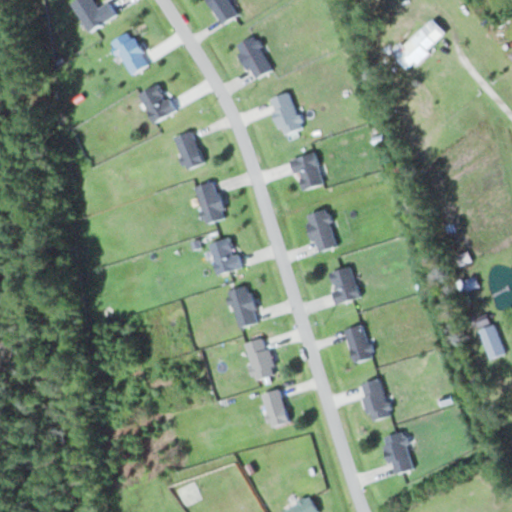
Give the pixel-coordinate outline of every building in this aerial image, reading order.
[(91,32),(118,14),(109,1),(99,8),(93,0),(77,0),(71,4),(91,32)] [(206,0),(223,25),(240,13),(230,0),(206,0)] [(410,70),(438,43),(422,27),(395,55),(410,70)] [(150,64),(132,31),(113,41),(132,75),(150,64)] [(271,71),(258,35),(239,43),(252,78),(271,71)] [(174,114),(164,84),(142,91),(152,121),(174,114)] [(270,99),(284,135),(304,127),(290,91),(270,99)] [(206,162),(193,130),(175,138),(188,169),(206,162)] [(292,159),(302,191),(325,184),(315,152),(292,159)] [(210,223),(229,214),(213,180),(194,189),(210,223)] [(338,245),(327,208),(307,214),(318,252),(338,245)] [(221,275),(243,266),(230,236),(208,245),(221,275)] [(334,302),(357,299),(355,268),(332,270),(334,302)] [(239,328),(260,322),(249,285),(228,291),(239,328)] [(490,359),(505,354),(495,323),(480,328),(490,359)] [(369,359),(368,326),(350,327),(351,360),(369,359)] [(278,373),(266,337),(245,344),(256,380),(278,373)] [(382,379),(360,384),(370,421),(391,416),(382,379)] [(273,427),(290,421),(280,389),(262,395),(273,427)] [(393,474),(414,469),(405,432),(384,438),(393,474)] [(319,511),(311,497),(280,511),(319,511)]
